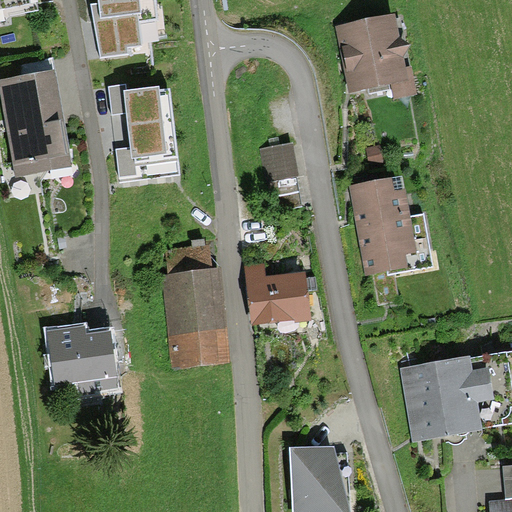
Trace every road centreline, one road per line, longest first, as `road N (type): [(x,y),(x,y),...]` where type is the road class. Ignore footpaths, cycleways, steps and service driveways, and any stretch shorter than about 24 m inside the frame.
road 1 (residential): [(209,51),(256,45),(281,51),(298,70),(358,376),(394,511)]
road 2 (tertiary): [(209,51),(247,511)]
road 3 (residential): [(66,0),(99,175),(108,316)]
